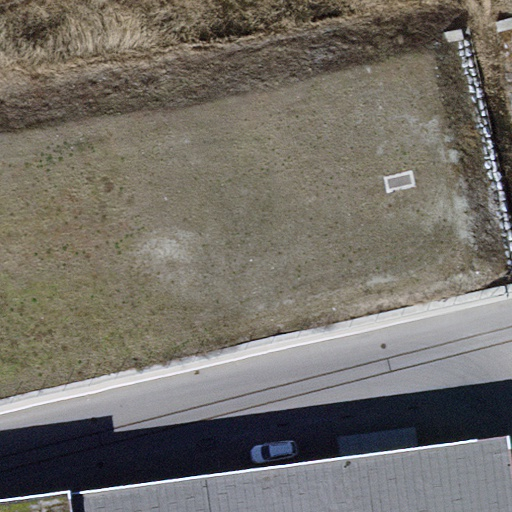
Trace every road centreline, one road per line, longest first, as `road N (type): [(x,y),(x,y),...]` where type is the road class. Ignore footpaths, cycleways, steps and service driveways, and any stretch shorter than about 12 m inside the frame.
road 1 (motorway): [(511,93),(0,211)]
road 2 (motorway): [(0,340),(511,224)]
